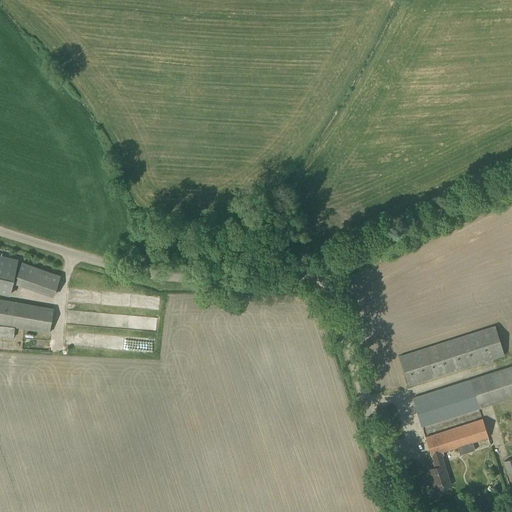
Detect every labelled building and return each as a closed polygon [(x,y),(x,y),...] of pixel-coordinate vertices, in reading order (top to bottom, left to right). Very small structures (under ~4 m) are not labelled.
[(117,224),(129,221),(124,203),(112,207),(117,224)] [(102,231),(105,226),(98,222),(95,227),(102,231)] [(0,294),(9,296),(17,260),(0,256),(0,294)] [(53,296),(60,277),(22,263),(15,283),(53,296)] [(49,333),(53,309),(0,299),(0,324),(12,327),(0,325),(0,336),(14,338),(15,327),(49,333)] [(409,386),(504,356),(494,326),(399,356),(409,386)] [(422,427),(479,409),(511,398),(511,366),(413,398),(422,427)] [(475,450),(472,442),(488,438),(482,419),(425,437),(431,456),(432,455),(434,462),(433,462),(435,467),(428,470),(435,491),(451,486),(441,456),(444,456),(443,452),(458,447),(460,455),(475,450)] [(511,486),(511,458),(503,461),(511,486)]
